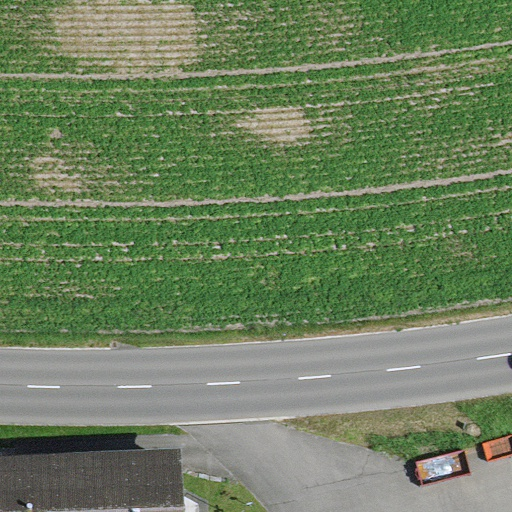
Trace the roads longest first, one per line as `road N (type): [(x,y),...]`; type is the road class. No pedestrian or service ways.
road 1 (primary): [(511,355),(210,391)]
road 2 (primary): [(210,391),(0,390)]
road 3 (unclassified): [(348,511),(210,391)]
